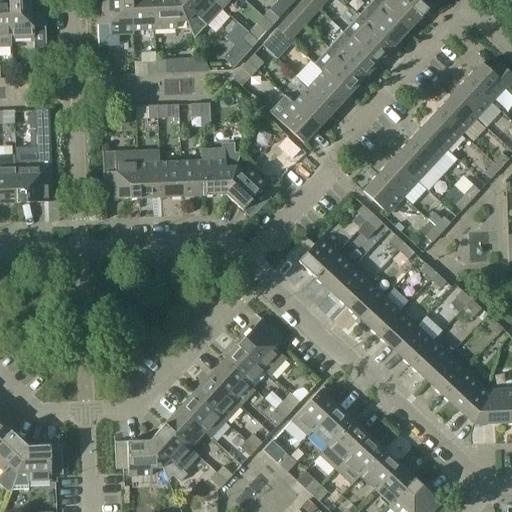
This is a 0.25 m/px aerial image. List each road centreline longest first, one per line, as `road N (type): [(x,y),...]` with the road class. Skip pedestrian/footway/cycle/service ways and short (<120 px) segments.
road 1 (residential): [(244,262),(468,9)]
road 2 (residential): [(255,272),(493,486)]
road 3 (residential): [(79,247),(70,0)]
road 4 (residential): [(85,412),(132,412),(255,272)]
road 5 (residential): [(79,247),(200,243),(244,262)]
